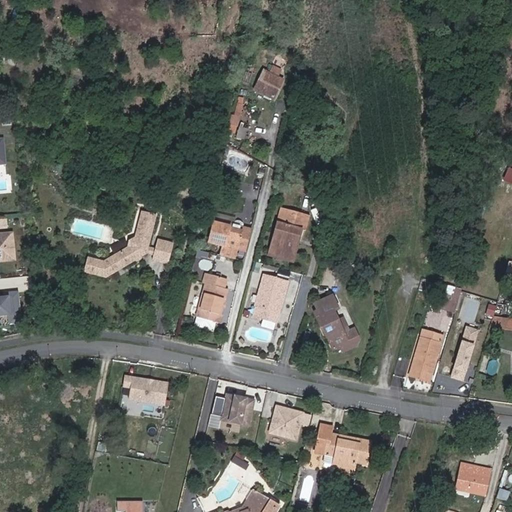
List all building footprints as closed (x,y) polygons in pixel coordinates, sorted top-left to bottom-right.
[(257,91),(276,100),(281,89),(284,90),(287,82),(279,79),(283,72),(276,68),(272,75),(266,72),(257,91)] [(230,125),(237,126),(245,98),(238,96),(230,125)] [(239,126),(235,137),(244,141),(248,129),(239,126)] [(105,253),(89,249),(85,266),(107,271),(134,255),(136,256),(141,254),(142,251),(150,248),(151,244),(161,207),(145,203),(138,230),(129,235),(127,242),(105,253)] [(283,223),(286,211),(279,210),(276,222),(283,223)] [(280,237),(275,256),(293,261),(299,237),(303,238),(309,217),(286,211),(283,223),(276,222),(272,236),(280,237)] [(251,232),(218,221),(213,242),(246,251),(251,232)] [(0,260),(14,259),(12,233),(0,234),(0,260)] [(178,239),(166,236),(165,241),(160,239),(158,245),(157,250),(155,256),(173,260),(178,239)] [(267,254),(275,256),(280,237),(272,236),(267,254)] [(234,260),(236,252),(217,246),(215,254),(234,260)] [(219,319),(229,285),(220,281),(222,273),(206,268),(203,276),(207,278),(197,312),(194,320),(212,326),(215,318),(219,319)] [(278,324),(289,282),(265,275),(257,308),(264,309),(262,320),(278,324)] [(461,293),(447,289),(441,311),(455,315),(456,308),(461,293)] [(0,315),(9,314),(10,323),(20,322),(18,292),(7,293),(7,297),(0,297),(0,315)] [(345,335),(333,312),(338,309),(331,297),(315,305),(318,312),(313,315),(320,330),(322,329),(333,352),(345,346),(347,342),(352,340),(349,332),(345,335)] [(492,322),(489,331),(511,334),(511,322),(493,320),(492,322)] [(428,384),(438,347),(418,341),(407,378),(428,384)] [(164,383),(122,375),(120,385),(128,386),(126,398),(160,404),(164,383)] [(240,398),(226,395),(221,421),(249,426),(254,401),(245,399),(245,401),(240,400),(240,398)] [(277,407),(270,434),(297,441),(304,414),(277,407)] [(332,469),(334,470),(353,473),(354,467),(364,469),(368,447),(353,444),(352,449),(337,446),(338,441),(329,439),(330,432),(319,430),(313,457),(325,459),(322,470),(324,473),(331,474),(332,469)] [(352,449),(353,444),(338,441),(337,446),(352,449)] [(455,491),(485,497),(491,470),(461,464),(455,491)] [(499,488),(496,498),(506,502),(510,492),(499,488)] [(277,511),(280,507),(252,489),(241,507),(230,511),(228,511),(227,511),(223,511),(277,511)]
